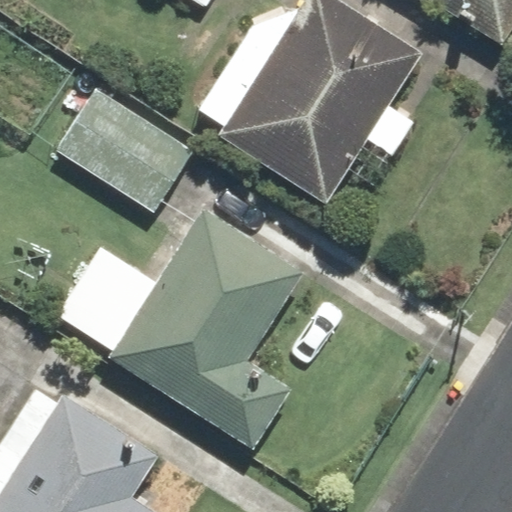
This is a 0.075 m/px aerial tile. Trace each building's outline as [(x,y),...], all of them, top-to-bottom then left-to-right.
[(220,131),(328,200),(370,136),(394,152),(416,118),(392,102),(425,49),(348,0),(303,0),(298,8),(254,21),(200,106),(225,123),(220,131)] [(511,0),(437,0),(503,42),(511,28),(511,0)] [(98,86),(58,147),(155,209),(195,148),(98,86)] [(109,354),(255,446),(294,385),(249,357),(305,269),(204,205),(109,354)] [(0,511),(165,511),(134,492),(161,451),(65,390),(59,399),(37,385),(0,442),(0,511)]
